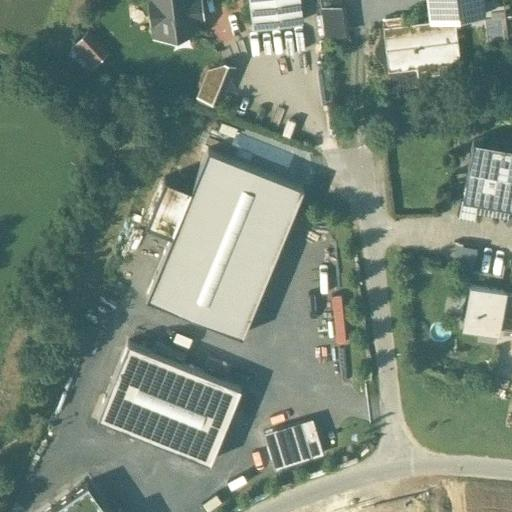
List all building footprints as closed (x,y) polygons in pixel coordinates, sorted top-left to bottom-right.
[(148,0),(151,30),(193,27),(192,11),(199,10),(198,0),(148,0)] [(297,0),(247,0),(250,23),(300,19),(297,0)] [(481,0),(427,0),(429,15),(454,13),(483,10),(481,0)] [(328,33),(354,31),(352,1),(326,3),(328,33)] [(454,13),(429,15),(379,20),(384,68),(414,66),(415,74),(440,72),(439,62),(458,60),(454,13)] [(92,24),(76,40),(99,61),(114,45),(92,24)] [(511,145),(472,138),(461,197),(511,206),(511,145)] [(307,179),(207,139),(188,186),(163,176),(146,219),(169,228),(143,293),(244,334),(307,179)] [(460,240),(456,265),(478,268),(481,243),(460,240)] [(503,289),(469,283),(462,323),(495,329),(496,327),(502,292),(503,289)] [(511,293),(502,292),(496,327),(511,329),(511,293)] [(96,326),(83,323),(76,347),(86,351),(96,326)] [(239,386),(126,339),(96,416),(208,461),(239,386)] [(108,511),(88,481),(39,511),(108,511)]
